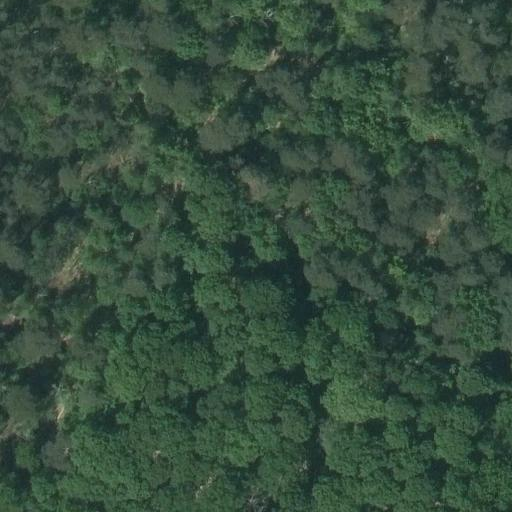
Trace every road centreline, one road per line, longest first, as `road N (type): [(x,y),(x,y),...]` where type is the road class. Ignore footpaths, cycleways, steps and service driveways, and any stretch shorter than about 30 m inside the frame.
road 1 (track): [(279,44),(170,185),(20,511)]
road 2 (track): [(511,201),(213,0)]
